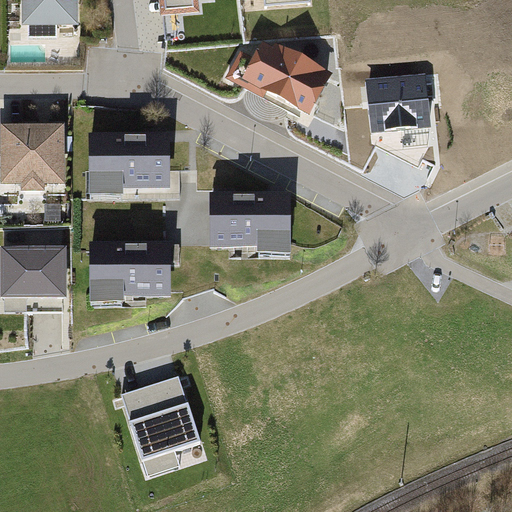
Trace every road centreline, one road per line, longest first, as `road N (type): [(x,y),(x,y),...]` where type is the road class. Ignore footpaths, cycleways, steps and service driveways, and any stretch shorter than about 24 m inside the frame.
road 1 (residential): [(404,243),(274,304),(139,350),(0,377)]
road 2 (residential): [(131,86),(365,201),(404,243)]
road 3 (residential): [(0,87),(131,86)]
road 4 (residential): [(404,243),(511,301)]
road 5 (residential): [(511,187),(404,243)]
